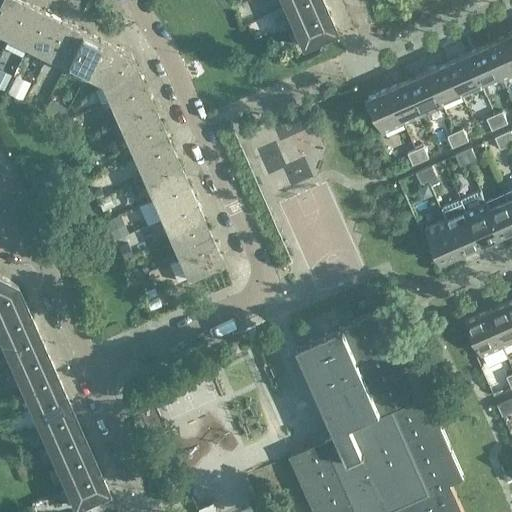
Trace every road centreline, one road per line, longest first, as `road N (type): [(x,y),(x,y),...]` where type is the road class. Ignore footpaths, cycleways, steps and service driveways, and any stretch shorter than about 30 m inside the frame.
road 1 (residential): [(90,372),(267,292),(139,0)]
road 2 (residential): [(90,372),(43,267),(6,246)]
road 3 (residential): [(151,511),(90,372)]
